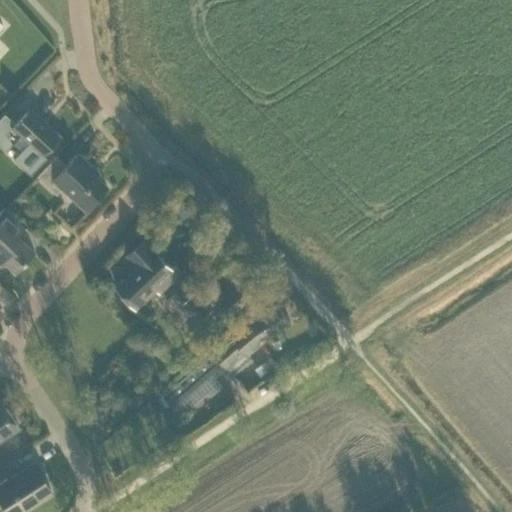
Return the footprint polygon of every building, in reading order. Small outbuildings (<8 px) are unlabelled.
[(19,134),(41,154),(58,136),(28,108),(14,123),(3,113),(0,116),(0,147),(4,151),(19,134)] [(60,187),(84,209),(106,186),(87,168),(89,165),(76,153),(65,164),(55,155),(36,175),(55,193),(60,187)] [(0,259),(13,273),(33,251),(16,235),(23,227),(2,207),(0,209),(0,259)] [(160,292),(179,274),(146,238),(127,255),(138,266),(116,286),(136,307),(156,289),(160,292)] [(240,282),(220,301),(233,315),(254,296),(240,282)] [(248,353),(263,341),(290,322),(277,303),(249,321),(242,327),(214,351),(227,367),(246,351),(248,353)] [(263,378),(279,367),(271,356),(256,367),(263,378)] [(0,438),(18,427),(0,399),(0,438)] [(0,502),(6,511),(20,511),(51,492),(32,463),(6,480),(0,470),(0,502)]
